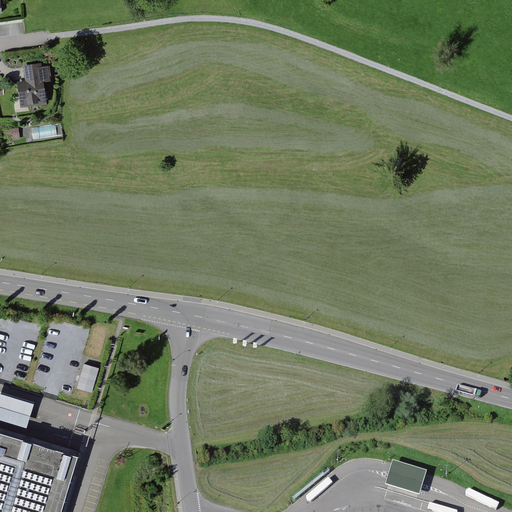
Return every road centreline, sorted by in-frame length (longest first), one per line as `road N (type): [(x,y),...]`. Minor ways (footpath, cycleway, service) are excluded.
road 1 (track): [(54,35),(190,19),(250,23),(511,119)]
road 2 (primary): [(187,314),(511,399)]
road 3 (unclassified): [(191,511),(179,412),(187,314)]
road 4 (primary): [(0,282),(187,314)]
